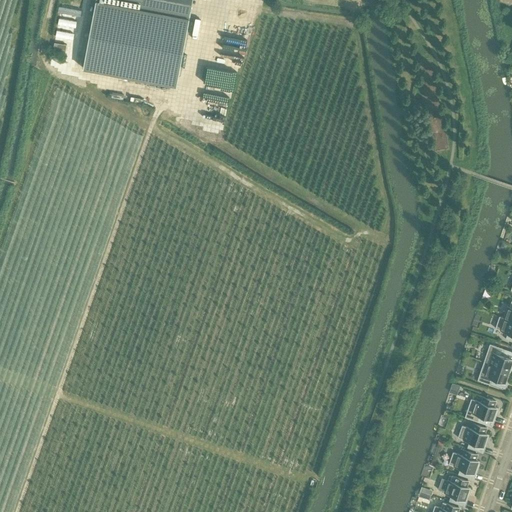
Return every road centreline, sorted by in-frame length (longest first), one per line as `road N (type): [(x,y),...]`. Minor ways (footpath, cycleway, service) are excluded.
road 1 (track): [(15,511),(151,122),(43,56),(52,0)]
road 2 (track): [(151,122),(354,232)]
